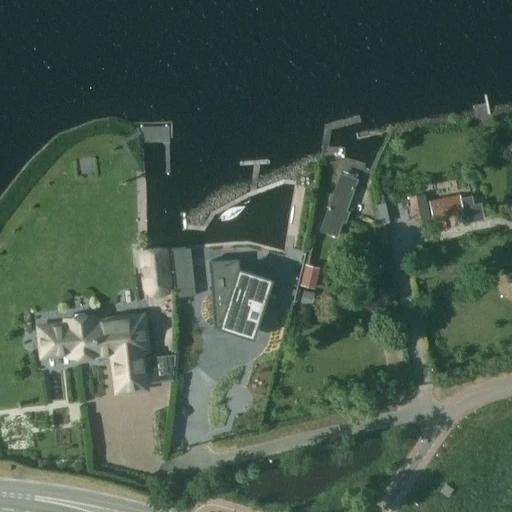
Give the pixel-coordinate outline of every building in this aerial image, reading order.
[(340,172),(319,231),(337,237),(342,222),(346,223),(350,211),(347,210),(358,179),(340,172)] [(419,195),(421,214),(431,213),(428,194),(419,195)] [(466,195),(429,202),(433,218),(463,212),(465,222),(484,218),(481,204),(469,206),(466,195)] [(385,203),(376,205),(377,210),(381,224),(389,222),(385,203)] [(172,286),(168,246),(138,249),(141,277),(142,285),(145,292),(150,297),(159,298),(166,296),(171,291),(172,286)] [(190,247),(185,248),(170,249),(174,290),(194,288),(190,247)] [(238,258),(209,260),(210,268),(209,268),(210,283),(213,328),(218,327),(253,339),(269,287),(272,278),(239,267),(238,258)] [(304,264),(299,284),(314,288),(319,268),(304,264)] [(114,352),(115,364),(118,390),(145,387),(140,349),(146,349),(143,322),(118,325),(118,319),(94,322),(93,316),(66,319),(67,325),(39,328),(42,355),(70,352),(71,357),(114,352)] [(235,366),(237,340),(210,339),(209,365),(235,366)]
